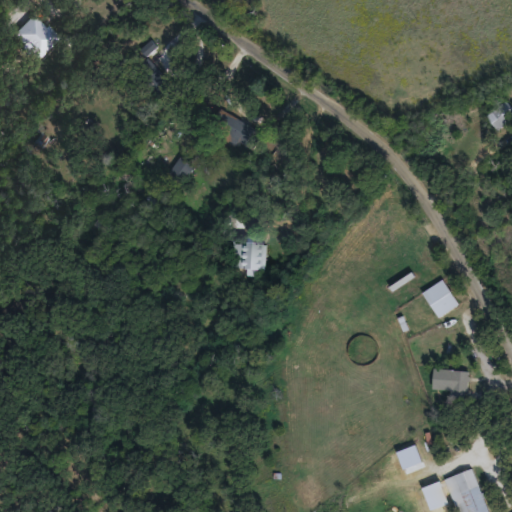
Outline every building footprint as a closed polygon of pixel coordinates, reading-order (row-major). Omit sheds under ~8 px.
[(11,33),(32,12),(57,36),(36,57),(11,33)] [(164,99),(155,89),(166,79),(175,89),(164,99)] [(486,115),(506,99),(511,106),(511,117),(498,129),(486,115)] [(254,147),(224,133),(232,116),(262,130),(254,147)] [(232,265),(233,240),(262,242),(260,274),(245,274),(246,266),(232,265)] [(457,304),(437,315),(423,290),(444,278),(457,304)] [(468,369),(468,389),(434,389),(434,368),(468,369)] [(452,501),(445,502),(442,475),(449,474),(452,501)] [(461,489),(480,484),(488,511),(460,511),(458,504),(465,502),(461,489)]
